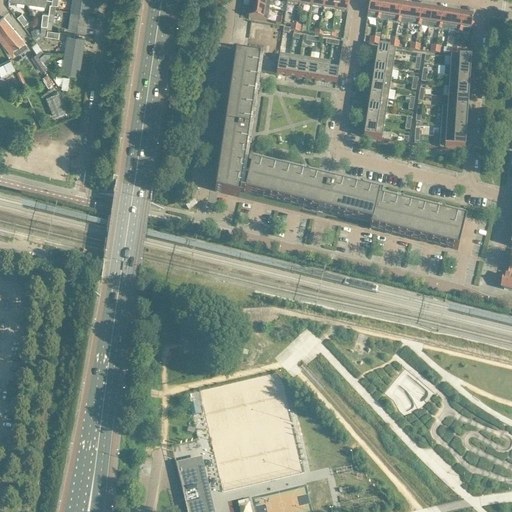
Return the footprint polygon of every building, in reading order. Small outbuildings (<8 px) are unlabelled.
[(73,0),(71,12),(87,14),(88,0),(73,0)] [(250,0),(250,6),(269,9),(269,0),(250,0)] [(324,0),(311,0),(311,7),(323,9),(324,0)] [(336,0),(324,0),(323,9),(335,11),(336,0)] [(349,0),(336,0),(335,11),(347,13),(349,0)] [(369,0),(366,19),(367,19),(377,21),(380,2),(369,0)] [(380,2),(377,21),(387,22),(387,23),(390,3),(380,2)] [(400,5),(390,3),(387,23),(388,22),(397,24),(400,5)] [(400,5),(397,24),(407,25),(407,26),(408,26),(411,6),(400,5)] [(269,10),(269,9),(250,6),(248,18),(267,21),(268,9),(269,10)] [(421,8),(411,6),(408,26),(408,25),(418,27),(421,8)] [(421,8),(418,27),(428,28),(428,29),(431,9),(421,8)] [(441,11),(431,9),(428,29),(439,30),(441,11)] [(452,13),(441,11),(439,30),(448,32),(449,32),(452,13)] [(84,32),(87,14),(71,12),(69,30),(84,32)] [(23,13),(18,16),(25,25),(29,21),(23,13)] [(48,21),(49,14),(42,13),(41,25),(47,26),(48,21)] [(452,13),(449,32),(459,33),(462,14),(452,13)] [(472,16),(462,14),(459,33),(470,35),(470,30),(472,30),(473,23),(471,23),(472,16)] [(22,40),(3,17),(0,19),(0,30),(2,35),(12,47),(22,40)] [(40,28),(32,30),(33,36),(41,34),(40,28)] [(65,55),(80,57),(83,39),(68,36),(65,55)] [(394,61),(395,51),(377,48),(375,58),(394,61)] [(456,48),(455,55),(470,57),(470,58),(471,53),(468,53),(468,50),(461,49),(456,48)] [(235,54),(214,192),(218,192),(239,197),(239,192),(243,193),(244,193),(244,190),(243,189),(244,178),(247,179),(248,176),(245,175),(248,150),(249,151),(251,144),(250,144),(249,143),(251,130),(252,130),(252,126),(253,126),(254,119),(253,119),(255,112),(256,105),(257,98),(258,91),(259,83),(259,84),(260,77),(260,76),(263,53),(246,51),(246,52),(248,52),(247,56),(240,55),(235,54)] [(45,53),(41,57),(45,61),(50,56),(50,53),(48,53),(45,53)] [(309,61),(306,80),(316,81),(319,63),(318,63),(319,55),(311,54),(310,62),(309,61)] [(65,55),(62,73),(78,75),(80,57),(65,55)] [(289,58),(279,57),(276,75),(286,76),(289,58)] [(449,67),(469,69),(470,59),(450,57),(449,67)] [(289,58),(286,76),(296,78),(299,60),(289,58)] [(394,61),(375,58),(374,68),(392,71),(394,61)] [(299,60),(296,78),(306,80),(309,61),(299,60)] [(0,65),(0,74),(13,68),(10,61),(0,65)] [(319,63),(316,81),(326,83),(329,65),(319,63)] [(329,65),(326,83),(336,84),(339,66),(329,65)] [(444,78),(449,78),(469,80),(469,69),(449,67),(445,67),(444,78)] [(392,71),(374,68),(372,78),(390,81),(392,71)] [(390,81),(372,78),(371,88),(389,91),(390,81)] [(449,78),(448,88),(468,89),(469,80),(449,78)] [(389,91),(371,88),(369,98),(387,101),(389,91)] [(443,88),(443,97),(467,99),(468,89),(448,88),(443,88)] [(443,97),(442,107),(447,107),(467,109),(467,99),(443,97)] [(387,101),(369,98),(368,108),(386,111),(387,101)] [(61,99),(51,102),(58,121),(68,117),(61,99)] [(467,109),(447,107),(442,107),(441,117),(466,119),(467,109)] [(386,111),(368,108),(366,118),(384,121),(386,111)] [(465,129),(466,119),(441,117),(441,127),(465,129)] [(384,121),(366,118),(365,128),(383,131),(384,121)] [(465,139),(465,129),(441,127),(440,138),(465,139)] [(365,128),(363,138),(381,140),(383,131),(365,128)] [(25,136),(10,140),(11,144),(26,140),(25,136)] [(457,149),(464,149),(465,139),(440,138),(439,150),(457,152),(457,149)] [(303,208),(344,218),(370,224),(369,228),(369,229),(457,250),(465,221),(463,220),(464,217),(457,216),(457,215),(451,213),(450,214),(443,213),(444,211),(437,210),(437,211),(430,209),(430,208),(423,206),(423,208),(416,206),(416,205),(409,203),(409,204),(402,203),(402,201),(395,200),(395,201),(381,197),(382,193),(375,191),(376,190),(369,188),(368,189),(361,188),(362,186),(355,185),(355,186),(348,184),(348,183),(341,181),(341,183),(321,178),(322,177),(315,175),(315,176),(308,175),(308,173),(301,172),(301,173),(294,171),(294,170),(287,168),(287,170),(280,168),(280,167),(273,165),(273,166),(253,161),(252,164),(251,164),(248,176),(247,179),(244,190),(244,193),(243,193),(303,208)] [(511,274),(511,275),(511,274),(505,273),(501,289),(511,291),(511,274)] [(275,398),(286,395),(280,371),(253,378),(255,386),(257,385),(261,399),(274,396),(275,398)] [(390,392),(406,413),(433,392),(427,384),(423,387),(411,371),(404,377),(408,382),(401,387),(400,385),(390,392)] [(284,446),(293,445),(296,460),(301,459),(296,434),(292,435),(291,431),(283,432),(284,437),(287,436),(289,443),(284,444),(284,446)] [(208,511),(198,465),(177,470),(178,476),(186,511),(208,511)] [(326,486),(298,489),(300,509),(329,505),(326,486)] [(287,511),(284,498),(261,503),(263,511),(287,511)]
